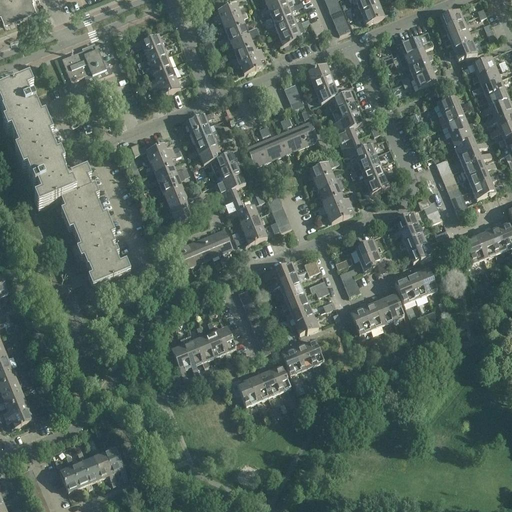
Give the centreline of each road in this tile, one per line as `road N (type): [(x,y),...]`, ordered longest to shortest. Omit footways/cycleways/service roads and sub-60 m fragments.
road 1 (unclassified): [(91,410),(158,316),(227,283)]
road 2 (unclassified): [(411,182),(355,45)]
road 3 (unclassified): [(212,102),(337,51)]
road 4 (unclassified): [(95,150),(212,102)]
road 5 (residential): [(499,216),(455,233),(434,183),(411,182)]
road 6 (residential): [(142,264),(95,150)]
